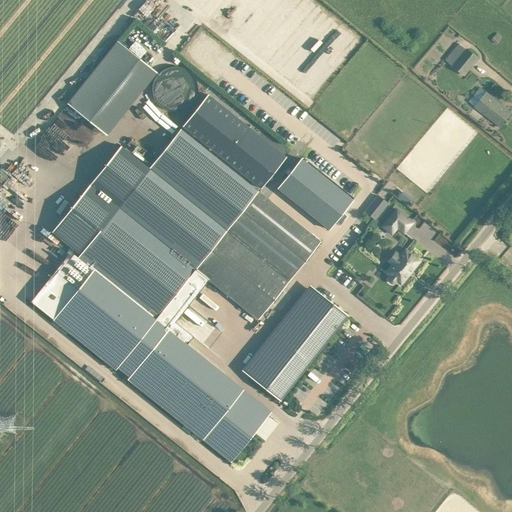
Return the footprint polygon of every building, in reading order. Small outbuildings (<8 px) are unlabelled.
[(12,17),(22,0),(0,0),(0,18),(0,19),(5,17),(2,10),(7,13),(9,10),(12,17)] [(495,36),(492,40),(497,44),(501,40),(495,36)] [(465,76),(480,58),(468,48),(466,49),(459,43),(446,60),(453,65),(452,66),(465,76)] [(183,111),(186,70),(156,68),(154,101),(171,102),(171,110),(183,111)] [(80,87),(67,103),(99,128),(111,112),(80,87)] [(511,112),(504,106),(486,92),(475,107),(501,126),(511,112)] [(208,93),(183,125),(261,187),(280,164),(244,135),(251,127),(208,93)] [(58,268),(31,301),(116,369),(118,367),(129,376),(127,378),(231,461),(255,431),(228,409),(242,392),(223,377),(225,374),(188,344),(194,336),(175,322),(188,305),(208,279),(258,319),(321,241),(258,190),(181,128),(149,168),(121,146),(52,232),(71,247),(69,249),(71,251),(57,267),(58,268)] [(301,158),(277,187),(329,229),(353,200),(301,158)] [(0,232),(5,236),(30,198),(5,182),(13,170),(0,160),(0,232)] [(378,195),(365,211),(375,219),(388,203),(378,195)] [(396,209),(382,226),(392,234),(397,227),(404,233),(413,222),(396,209)] [(393,264),(386,272),(390,275),(389,277),(388,279),(389,281),(391,283),(393,283),(395,282),(397,280),(401,283),(419,260),(405,249),(400,255),(395,252),(388,261),(393,264)] [(250,376),(280,400),(348,315),(317,291),(250,376)]
